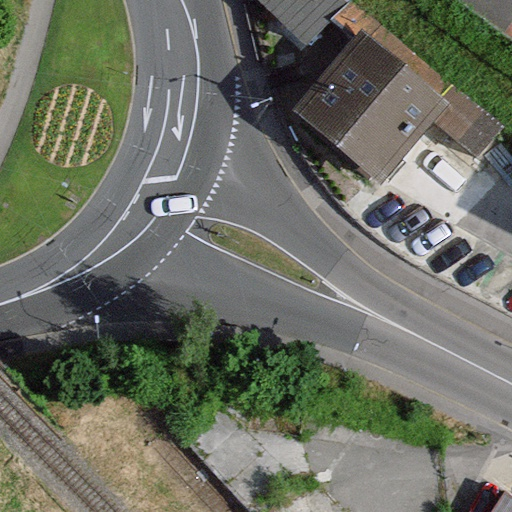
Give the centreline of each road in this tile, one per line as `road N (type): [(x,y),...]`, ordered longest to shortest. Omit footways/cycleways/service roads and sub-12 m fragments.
road 1 (tertiary): [(150,200),(511,392)]
road 2 (primary): [(150,200),(177,134),(183,94),(178,0)]
road 3 (primary): [(0,302),(101,255),(150,200)]
